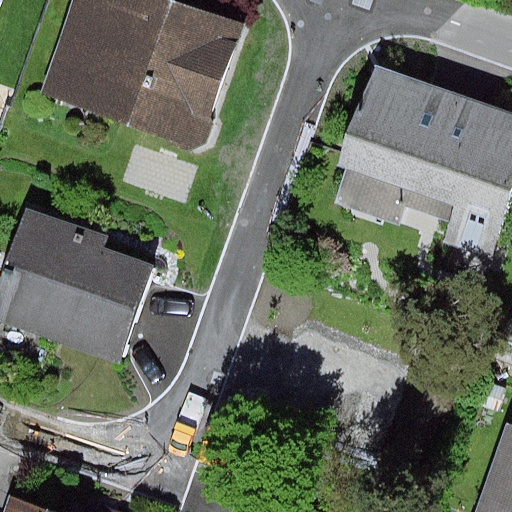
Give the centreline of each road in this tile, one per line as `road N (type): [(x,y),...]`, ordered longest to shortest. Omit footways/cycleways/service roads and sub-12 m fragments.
road 1 (residential): [(346,0),(186,445),(119,458),(0,421)]
road 2 (residential): [(511,47),(373,0)]
